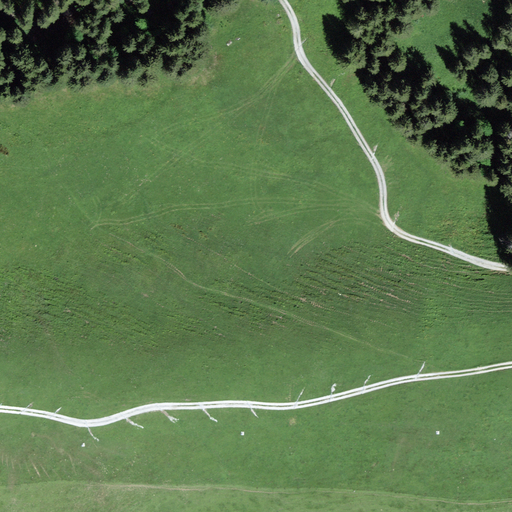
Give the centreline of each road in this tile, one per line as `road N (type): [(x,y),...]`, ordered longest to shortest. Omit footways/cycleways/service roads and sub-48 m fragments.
road 1 (track): [(511,367),(282,401),(151,400),(81,435),(0,409)]
road 2 (track): [(287,0),(309,66),(368,152),(397,234),(511,259)]
